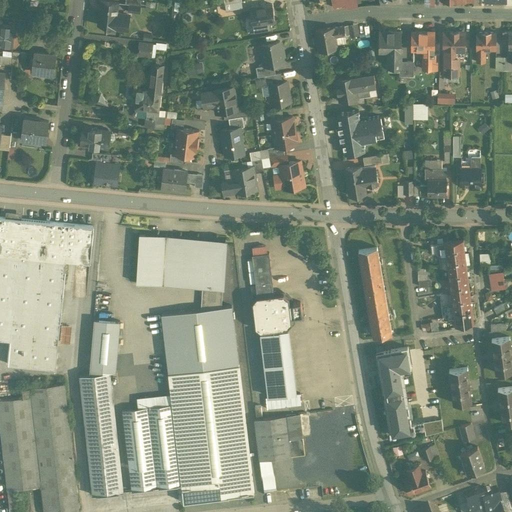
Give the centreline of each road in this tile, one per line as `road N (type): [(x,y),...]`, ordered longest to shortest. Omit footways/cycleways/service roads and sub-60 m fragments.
road 1 (residential): [(390,496),(332,215)]
road 2 (tertiary): [(332,215),(55,195)]
road 3 (residential): [(511,13),(369,11),(302,23)]
road 4 (residential): [(55,195),(80,0)]
road 5 (residential): [(332,215),(302,23)]
road 6 (residential): [(475,328),(417,336),(403,216)]
road 7 (residential): [(475,328),(499,474)]
road 8 (residential): [(390,496),(268,511)]
